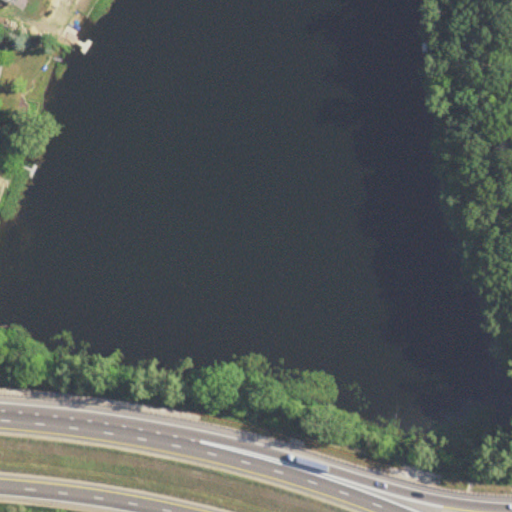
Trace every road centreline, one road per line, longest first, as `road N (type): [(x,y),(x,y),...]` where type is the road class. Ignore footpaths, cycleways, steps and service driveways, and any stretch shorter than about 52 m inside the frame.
road 1 (motorway): [(392,511),(153,442),(0,419)]
road 2 (motorway): [(511,505),(453,502),(153,442)]
road 3 (motorway): [(0,484),(170,511)]
